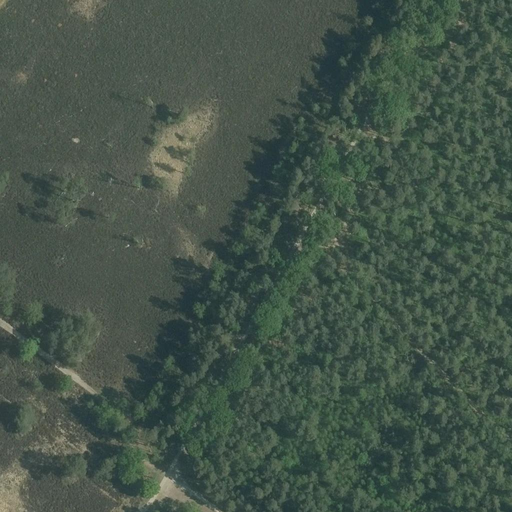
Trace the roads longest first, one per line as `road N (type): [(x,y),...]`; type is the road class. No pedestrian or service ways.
road 1 (track): [(440,0),(171,484)]
road 2 (track): [(305,230),(511,441)]
road 3 (track): [(168,473),(0,324)]
